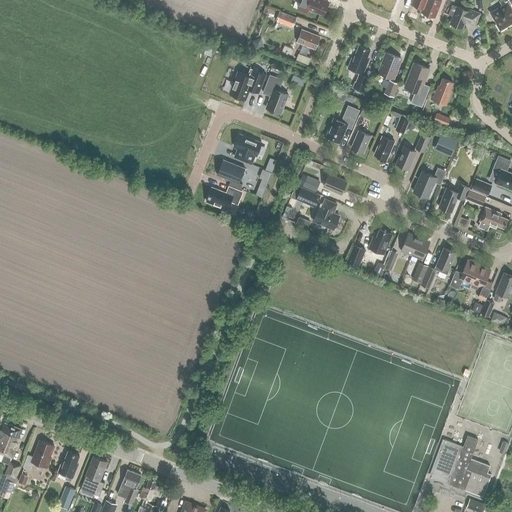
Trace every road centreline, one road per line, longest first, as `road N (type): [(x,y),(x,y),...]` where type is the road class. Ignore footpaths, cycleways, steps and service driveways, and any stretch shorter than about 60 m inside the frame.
road 1 (tertiary): [(277,511),(0,403)]
road 2 (residential): [(191,187),(221,110),(376,175),(389,207)]
road 3 (residential): [(482,63),(351,12)]
road 4 (residential): [(389,207),(497,253),(511,247)]
road 5 (residential): [(279,237),(339,247),(362,216),(389,207)]
